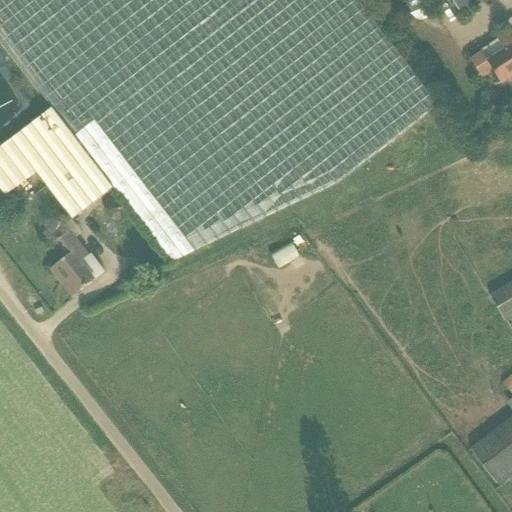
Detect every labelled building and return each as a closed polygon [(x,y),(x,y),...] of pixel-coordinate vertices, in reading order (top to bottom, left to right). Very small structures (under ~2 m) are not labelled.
[(99,200),(108,193),(113,189),(170,263),(336,184),(440,103),(359,0),(0,0),(0,43),(52,110),(11,141),(0,149),(0,189),(6,197),(36,174),(73,221),(99,200)] [(451,0),(461,15),(485,0),(451,0)] [(511,78),(511,27),(496,38),(503,49),(487,60),(482,51),(470,60),(483,78),(493,71),(502,85),(511,78)] [(89,257),(78,243),(69,232),(56,242),(68,257),(51,270),(60,281),(63,279),(76,294),(73,297),(74,298),(94,281),(81,264),(89,257)] [(511,280),(490,294),(505,321),(511,316),(511,280)]
